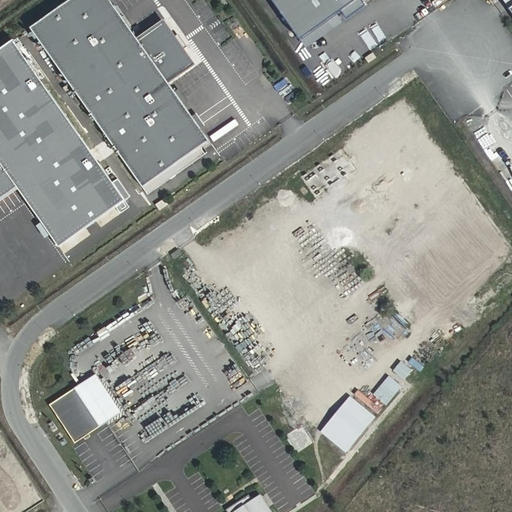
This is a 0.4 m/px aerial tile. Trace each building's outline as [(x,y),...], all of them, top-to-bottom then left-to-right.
[(110,0),(72,0),(31,29),(144,188),(210,142),(167,82),(192,64),(163,23),(139,40),(110,0)] [(288,102),(300,97),(297,92),(285,97),(288,102)] [(478,153),(499,139),(493,130),(472,143),(478,153)] [(484,153),(487,163),(506,156),(502,146),(484,153)] [(511,160),(509,156),(492,168),(498,176),(511,166),(511,160)] [(511,169),(501,176),(506,185),(511,180),(511,169)] [(165,199),(156,204),(160,210),(169,205),(165,199)] [(179,249),(171,255),(175,259),(182,254),(179,249)] [(408,364),(421,370),(424,363),(411,357),(408,364)] [(393,369),(405,379),(413,370),(402,360),(393,369)] [(97,374),(50,405),(75,443),(122,412),(97,374)] [(373,394),(386,405),(403,386),(390,375),(373,394)] [(320,431),(346,453),(377,417),(351,395),(320,431)] [(269,511),(260,498),(238,511),(269,511)]
